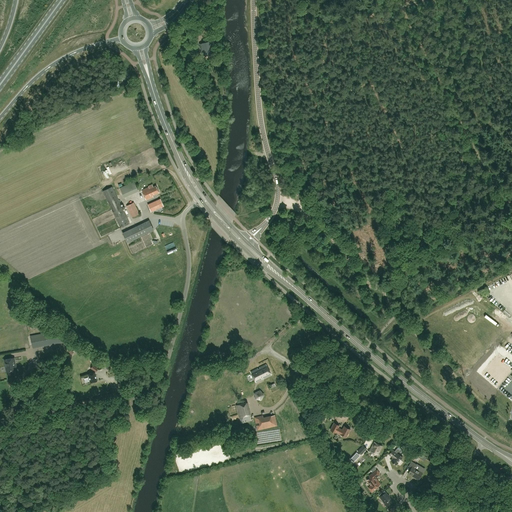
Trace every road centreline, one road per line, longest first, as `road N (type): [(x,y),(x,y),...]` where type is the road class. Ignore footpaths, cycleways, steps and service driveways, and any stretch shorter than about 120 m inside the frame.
road 1 (residential): [(200,199),(182,217),(188,276),(158,375),(135,391),(0,426)]
road 2 (residential): [(484,442),(465,455),(266,348)]
road 3 (tertiary): [(260,231),(277,189),(258,105),(254,0)]
road 4 (trunk): [(0,117),(47,67),(121,38)]
road 5 (track): [(276,202),(312,214),(378,290)]
road 6 (primary): [(484,442),(386,367)]
